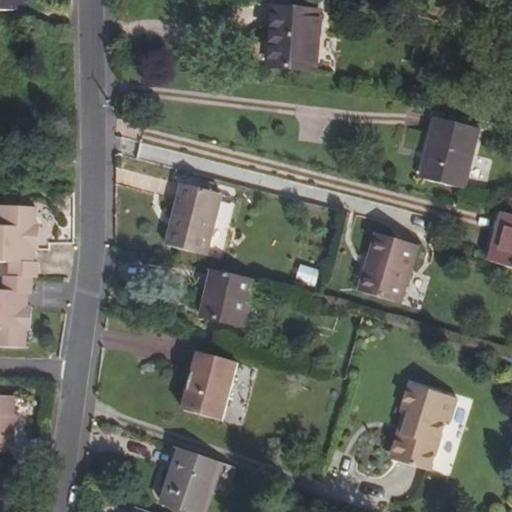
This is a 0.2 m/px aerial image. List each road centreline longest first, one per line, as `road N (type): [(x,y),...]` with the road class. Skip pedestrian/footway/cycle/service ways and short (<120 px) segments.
road 1 (residential): [(80,374),(92,226),(95,0)]
road 2 (residential): [(59,511),(80,374)]
